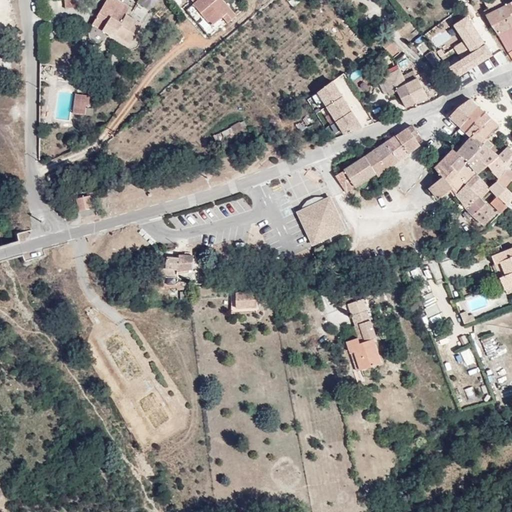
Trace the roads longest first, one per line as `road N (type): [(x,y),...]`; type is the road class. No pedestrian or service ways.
road 1 (tertiary): [(48,239),(237,186),(511,75)]
road 2 (residential): [(48,239),(33,197),(24,0)]
road 3 (unknown): [(32,167),(91,151),(186,38)]
road 4 (unknown): [(316,154),(346,207),(367,214),(386,213),(420,188),(425,159)]
